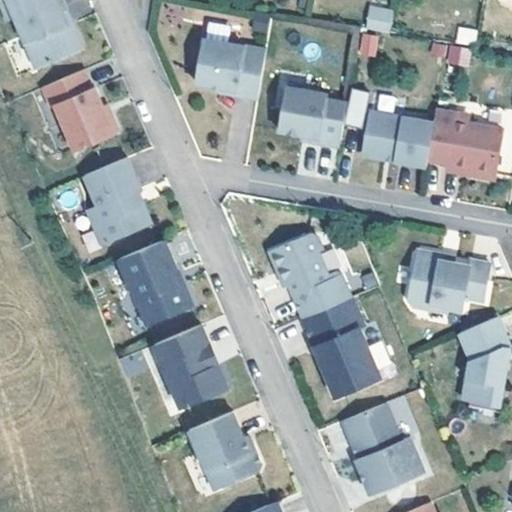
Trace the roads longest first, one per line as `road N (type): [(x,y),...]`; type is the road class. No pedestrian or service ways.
road 1 (residential): [(184,168),(329,511)]
road 2 (residential): [(511,225),(184,168)]
road 3 (residential): [(112,0),(184,168)]
